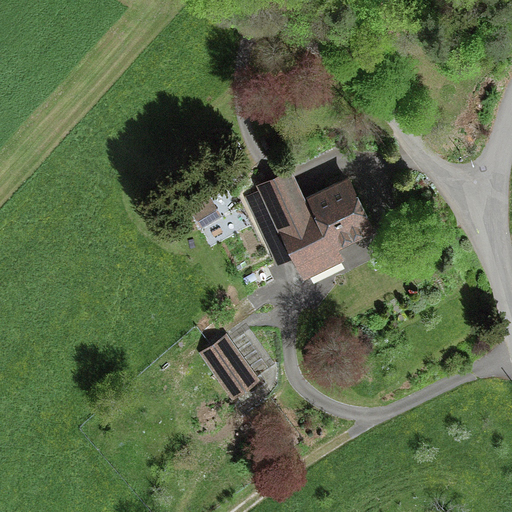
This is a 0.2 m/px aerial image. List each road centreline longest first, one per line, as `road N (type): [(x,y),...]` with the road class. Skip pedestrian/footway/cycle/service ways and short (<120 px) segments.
road 1 (track): [(511,354),(359,423),(298,385),(285,293)]
road 2 (residential): [(278,19),(311,37),(447,183),(494,201)]
road 3 (track): [(236,511),(359,423)]
